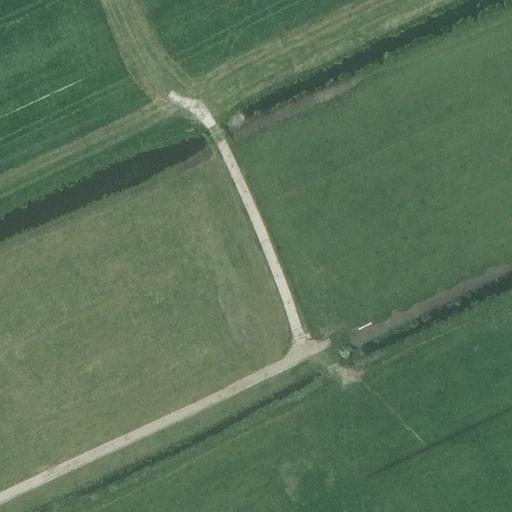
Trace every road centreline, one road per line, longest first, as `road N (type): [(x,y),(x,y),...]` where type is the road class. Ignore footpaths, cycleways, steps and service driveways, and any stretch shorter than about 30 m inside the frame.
road 1 (track): [(0,500),(310,347),(211,115),(171,95),(125,0)]
road 2 (track): [(310,347),(343,375),(396,374),(511,319)]
